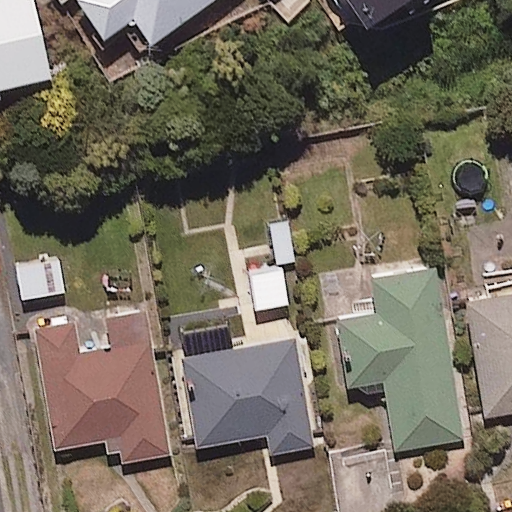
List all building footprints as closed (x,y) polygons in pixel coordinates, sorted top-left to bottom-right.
[(0,0),(0,75),(42,68),(29,0),(0,0)] [(191,0),(77,0),(97,28),(126,8),(143,33),(191,0)] [(62,286),(57,256),(13,263),(18,294),(62,286)] [(459,435),(430,261),(367,272),(373,306),(340,311),(352,386),(383,381),(394,446),(459,435)] [(283,299),(279,263),(248,268),(252,304),(283,299)] [(511,405),(511,281),(460,290),(480,411),(511,405)] [(168,450),(142,304),(103,311),(108,341),(74,347),(68,315),(31,322),(53,443),(112,433),(116,459),(168,450)] [(310,443),(292,332),(176,352),(192,442),(265,429),(269,450),(310,443)]
